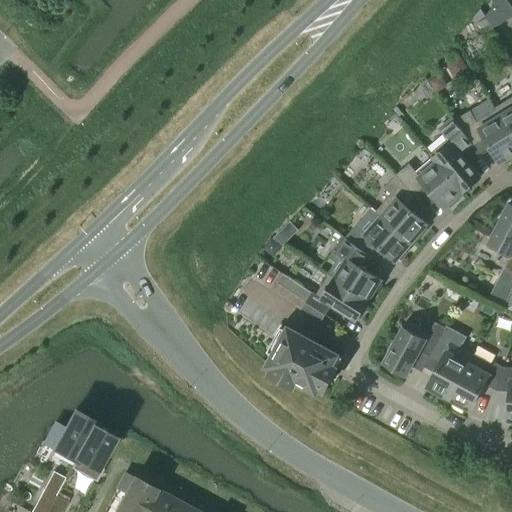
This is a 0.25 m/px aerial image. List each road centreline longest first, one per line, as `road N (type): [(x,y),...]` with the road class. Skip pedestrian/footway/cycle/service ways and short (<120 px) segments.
road 1 (residential): [(390,511),(223,401),(109,262)]
road 2 (secondary): [(109,262),(358,0)]
road 3 (secondary): [(326,0),(86,237)]
road 4 (residential): [(357,367),(393,293),(445,232),(511,181)]
road 5 (residential): [(357,367),(365,380),(511,447)]
road 6 (secondary): [(0,346),(109,262)]
road 7 (unknown): [(244,287),(363,342)]
